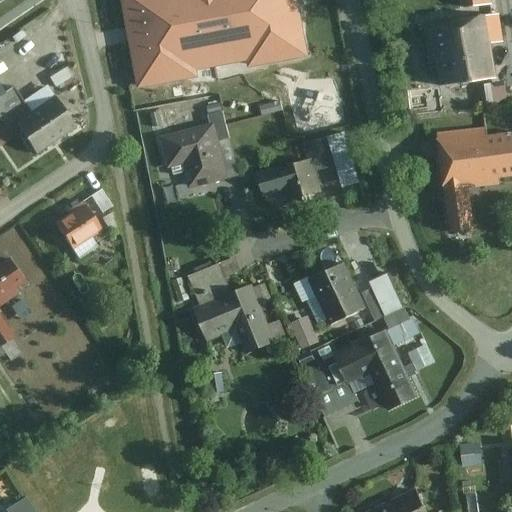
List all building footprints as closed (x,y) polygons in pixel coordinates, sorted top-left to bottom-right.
[(123,0),(140,85),(303,55),(292,0),(123,0)] [(438,86),(495,80),(491,44),(506,43),(503,17),(432,24),(438,86)] [(73,79),(66,69),(48,80),(54,91),(73,79)] [(509,108),(507,85),(485,87),(488,110),(509,108)] [(0,133),(14,124),(28,115),(12,91),(0,98),(0,133)] [(34,156),(77,128),(57,97),(28,115),(14,124),(34,156)] [(228,139),(222,114),(208,117),(209,124),(211,124),(215,142),(228,139)] [(190,189),(225,180),(215,142),(211,124),(209,124),(159,136),(167,168),(184,164),(190,189)] [(306,147),(310,160),(314,174),(334,168),(341,192),(360,187),(345,136),(306,147)] [(511,178),(511,137),(437,146),(442,186),(511,178)] [(310,160),(258,174),(265,198),(287,192),(289,201),(319,192),(314,174),(310,160)] [(99,191),(87,199),(99,217),(111,210),(99,191)] [(87,199),(51,222),(76,262),(93,251),(87,242),(106,230),(99,217),(87,199)] [(0,309),(30,290),(11,262),(0,268),(0,309)] [(344,263),(307,282),(332,330),(369,310),(344,263)] [(221,264),(188,277),(201,308),(233,296),(221,264)] [(389,275),(369,284),(384,319),(404,311),(389,275)] [(201,308),(195,311),(207,342),(236,330),(247,357),(276,346),(253,288),(233,296),(201,308)] [(310,318),(291,326),(301,350),(320,342),(310,318)] [(0,348),(13,340),(0,320),(0,348)] [(375,419),(420,401),(391,332),(333,356),(346,389),(360,383),(375,419)] [(1,348),(6,356),(21,347),(16,338),(1,348)] [(308,371),(327,416),(345,408),(326,363),(308,371)] [(424,511),(417,496),(384,511),(424,511)] [(31,511),(24,500),(5,511),(31,511)]
